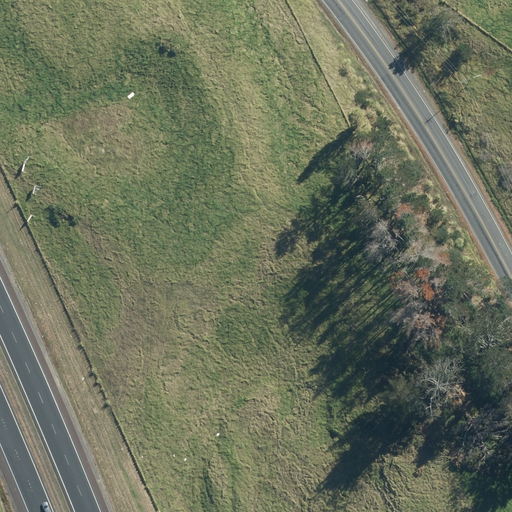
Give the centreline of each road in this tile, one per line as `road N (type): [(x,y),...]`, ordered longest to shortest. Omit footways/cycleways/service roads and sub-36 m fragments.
road 1 (secondary): [(511,280),(410,102),(336,0)]
road 2 (motorway): [(0,316),(80,511)]
